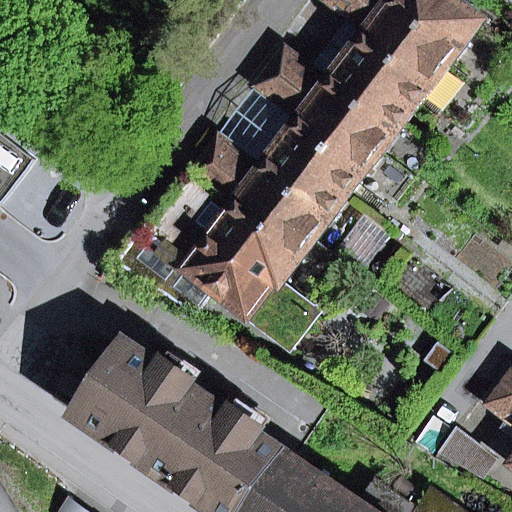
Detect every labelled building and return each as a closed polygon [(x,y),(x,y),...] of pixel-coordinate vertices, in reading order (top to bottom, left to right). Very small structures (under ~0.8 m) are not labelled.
[(351,58),(419,110),(452,66),(366,0),(326,0),(352,20),(370,33),(351,58)] [(366,0),(452,66),(488,20),(461,0),(366,0)] [(351,58),(370,33),(352,20),(314,69),(332,83),(351,58)] [(274,68),(385,154),(419,110),(351,58),(332,83),(314,69),(289,48),(274,68)] [(284,146),(352,197),(385,154),(274,68),(259,87),(303,121),(284,146)] [(284,146),(303,121),(259,87),(222,136),(266,169),(284,146)] [(0,208),(37,161),(0,133),(0,208)] [(207,156),(319,241),(352,197),(284,146),(266,169),(222,136),(207,156)] [(279,283),(285,284),(319,241),(207,156),(190,175),(205,186),(179,220),(165,210),(146,236),(219,292),(253,318),(279,283)] [(219,292),(146,236),(165,210),(179,220),(205,186),(190,175),(121,264),(197,321),(219,292)] [(279,283),(253,318),(294,349),(322,313),(285,284),(279,283)] [(222,511),(265,511),(302,460),(265,434),(235,413),(198,388),(169,368),(127,339),(77,411),(222,511)] [(198,388),(208,374),(179,354),(169,368),(198,388)] [(511,390),(507,386),(492,405),(511,419),(511,390)] [(265,434),(275,420),(245,399),(235,413),(265,434)] [(496,452),(458,430),(441,452),(480,475),(481,473),(496,452)] [(265,511),(419,511),(378,484),(365,504),(302,460),(265,511)] [(464,511),(435,492),(420,511),(464,511)] [(60,511),(92,511),(71,497),(60,511)]
